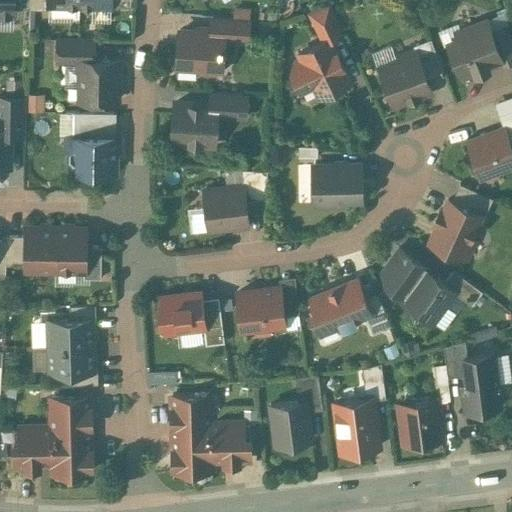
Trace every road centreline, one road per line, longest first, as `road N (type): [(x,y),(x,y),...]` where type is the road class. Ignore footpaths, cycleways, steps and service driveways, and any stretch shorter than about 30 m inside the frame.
road 1 (residential): [(131,268),(335,245),(361,235),(392,202),(406,155),(449,114),(511,89)]
road 2 (tertiary): [(511,473),(223,511)]
road 3 (residential): [(142,511),(131,268)]
road 4 (residential): [(132,206),(146,0)]
road 5 (residential): [(0,199),(132,206)]
